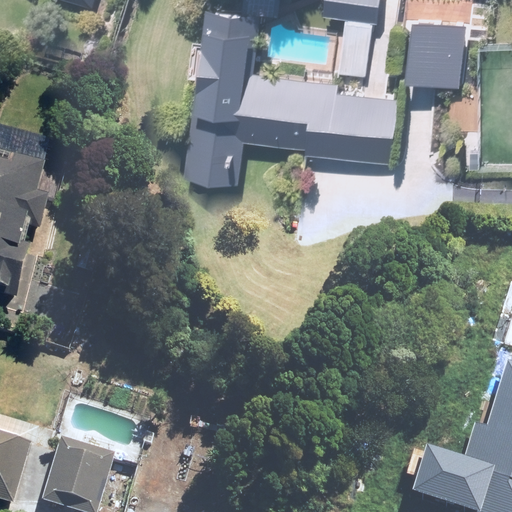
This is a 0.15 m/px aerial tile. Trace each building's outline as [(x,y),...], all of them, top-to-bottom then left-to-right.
[(208,0),(205,39),(195,38),(190,81),(200,82),(191,177),(244,182),(248,138),(314,144),(314,151),(393,159),(399,95),(340,90),(341,79),(255,71),(262,5),(208,0)] [(329,0),(329,12),(344,13),(339,74),(372,76),(377,16),(385,17),(386,0),(329,0)] [(0,302),(16,308),(31,261),(24,258),(31,237),(37,239),(50,195),(42,192),(57,145),(0,126),(0,302)] [(511,511),(511,369),(507,368),(497,400),(476,394),(466,427),(487,433),(478,464),(428,450),(417,489),(471,505),(469,511),(511,511)] [(0,505),(14,510),(34,448),(0,437),(0,505)] [(98,511),(116,459),(63,442),(43,506),(62,511),(98,511)]
